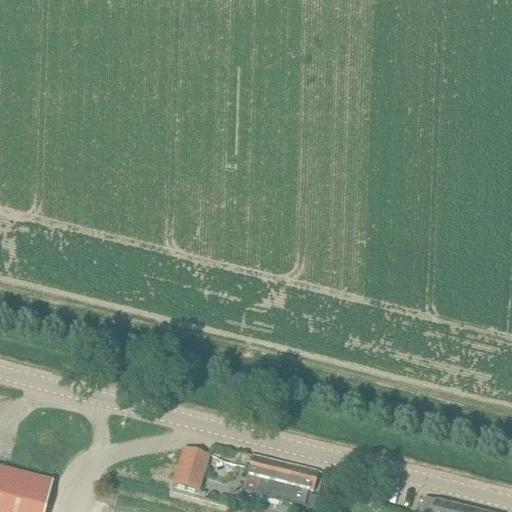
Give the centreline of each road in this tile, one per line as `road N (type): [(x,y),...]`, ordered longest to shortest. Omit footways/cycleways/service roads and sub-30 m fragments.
road 1 (secondary): [(511,503),(0,373)]
road 2 (track): [(0,336),(511,465)]
road 3 (track): [(0,289),(511,418)]
